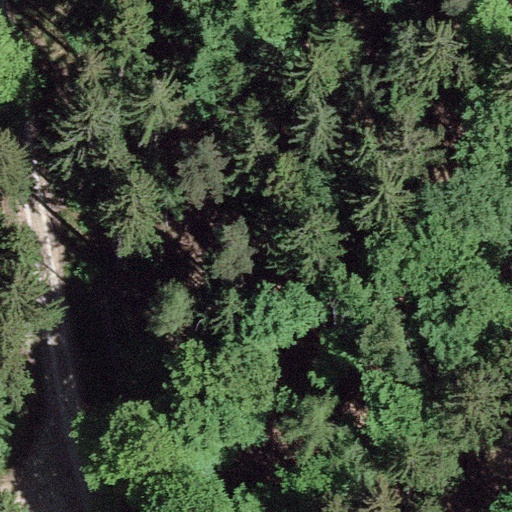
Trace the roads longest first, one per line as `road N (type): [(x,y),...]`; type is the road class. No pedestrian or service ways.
road 1 (track): [(0,21),(48,420)]
road 2 (track): [(0,423),(48,420),(68,511)]
